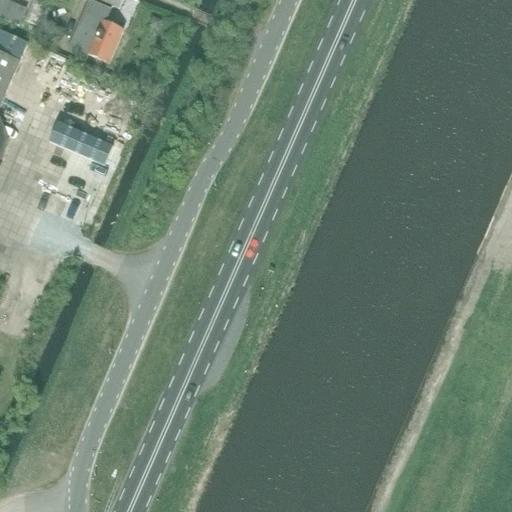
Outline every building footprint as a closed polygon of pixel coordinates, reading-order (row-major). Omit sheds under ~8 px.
[(27,10),(3,0),(0,0),(0,1),(0,18),(19,27),(27,10)] [(43,30),(56,0),(32,0),(23,21),(43,30)] [(119,11),(123,0),(102,0),(101,3),(119,11)] [(104,26),(110,11),(94,4),(75,49),(109,64),(122,34),(104,26)] [(0,109),(20,63),(0,54),(0,159),(8,141),(0,137),(0,109)] [(49,143),(105,168),(113,149),(57,124),(49,143)]
